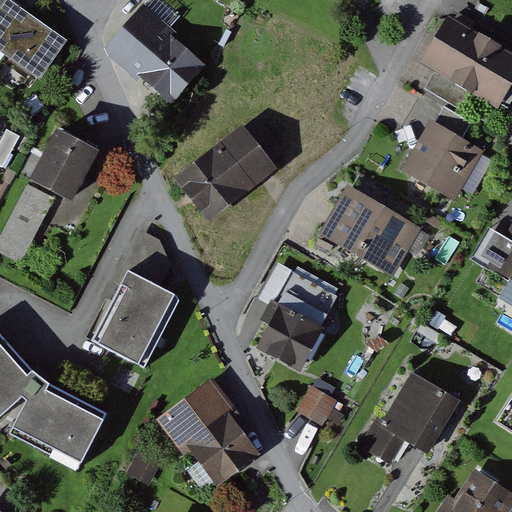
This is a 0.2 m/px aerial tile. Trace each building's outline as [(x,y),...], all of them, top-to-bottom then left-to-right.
[(18,0),(0,0),(0,57),(36,84),(67,43),(16,4),(18,0)] [(177,38),(150,13),(112,54),(139,79),(177,38)] [(508,110),(511,103),(511,45),(460,16),(431,66),(508,110)] [(209,67),(177,38),(139,79),(171,108),(209,67)] [(438,74),(428,91),(462,111),(473,94),(438,74)] [(463,202),(492,145),(441,118),(411,175),(463,202)] [(255,126),(230,145),(261,186),(286,167),(255,126)] [(110,152),(67,130),(43,179),(66,191),(86,200),(110,152)] [(261,186),(230,145),(180,183),(211,224),(261,186)] [(30,262),(66,191),(43,179),(38,176),(2,248),(30,262)] [(403,276),(432,226),(360,185),(331,235),(403,276)] [(511,237),(495,228),(477,262),(498,274),(501,268),(511,273),(511,291),(511,293),(511,294),(511,237)] [(164,242),(147,233),(129,273),(159,289),(173,263),(164,242)] [(346,297),(290,266),(251,338),(306,369),(346,297)] [(129,273),(93,342),(143,367),(178,299),(159,289),(129,273)] [(0,406),(35,375),(0,335),(0,406)] [(390,465),(405,441),(427,454),(459,399),(412,371),(383,420),(376,416),(358,446),(390,465)] [(106,415),(39,381),(11,435),(78,469),(106,415)] [(268,453),(218,381),(173,413),(223,484),(268,453)] [(342,401),(315,386),(298,417),(325,432),(342,401)] [(142,448),(131,469),(163,486),(173,465),(142,448)] [(437,511),(508,511),(511,507),(511,497),(505,493),(467,468),(437,511)]
